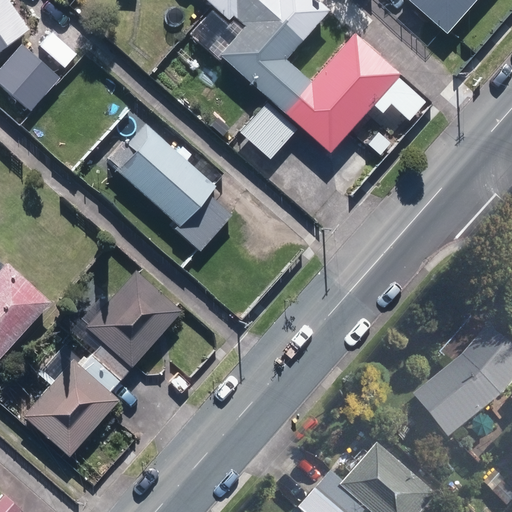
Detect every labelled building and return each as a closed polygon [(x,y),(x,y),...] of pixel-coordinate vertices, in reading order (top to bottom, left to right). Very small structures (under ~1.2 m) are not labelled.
[(0,0),(0,50),(32,28),(11,0),(0,0)] [(221,53),(330,150),(398,73),(353,33),(311,82),(285,58),(329,9),(319,0),(209,0),(228,17),(233,12),(246,24),(221,53)] [(411,0),(447,32),(475,0),(411,0)] [(0,68),(0,82),(31,109),(60,77),(22,43),(0,68)] [(241,131),(270,157),(295,130),(266,104),(241,131)] [(119,169),(180,225),(216,186),(146,122),(128,141),(137,150),(119,169)] [(188,224),(209,240),(233,211),(212,194),(188,224)] [(0,351),(47,299),(7,263),(5,264),(0,260),(0,351)] [(106,302),(85,326),(128,363),(177,306),(135,269),(106,302)] [(421,399),(455,440),(494,407),(501,415),(511,406),(511,399),(509,396),(511,393),(511,342),(495,328),(464,363),(421,399)] [(73,359),(24,414),(66,452),(115,397),(73,359)] [(322,494),(343,511),(372,511),(432,511),(443,500),(385,448),(352,487),(339,475),(322,494)] [(488,483),(508,503),(511,498),(511,486),(507,482),(509,481),(500,472),(488,483)] [(0,497),(0,511),(20,511),(24,508),(6,491),(0,497)] [(343,511),(322,494),(305,511),(343,511)]
